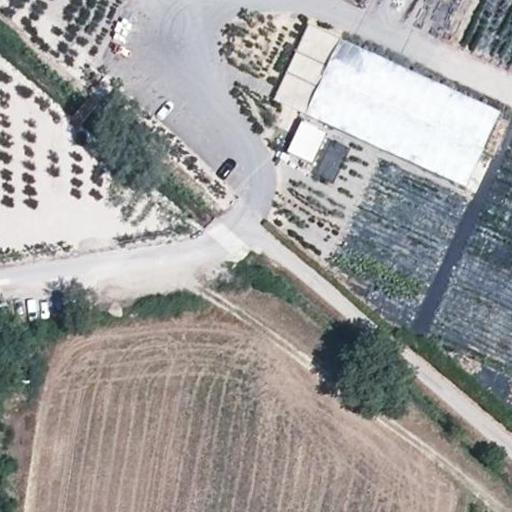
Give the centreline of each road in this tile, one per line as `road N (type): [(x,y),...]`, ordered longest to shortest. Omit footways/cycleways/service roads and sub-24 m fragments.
road 1 (track): [(164,257),(222,304),(298,342),(507,511)]
road 2 (track): [(159,0),(204,94),(247,142),(259,186),(245,220)]
road 3 (unclassified): [(0,280),(164,257),(239,226)]
road 4 (track): [(302,0),(511,92)]
